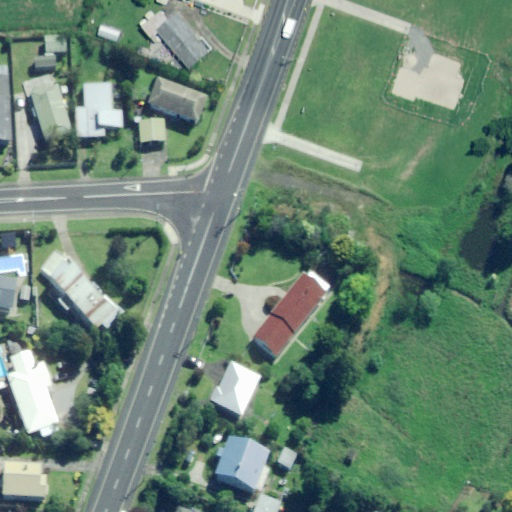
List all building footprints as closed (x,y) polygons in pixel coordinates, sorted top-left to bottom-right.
[(163,27),(156,18),(143,28),(153,39),(160,33),(190,70),(211,52),(179,14),(163,27)] [(121,31),(102,24),(97,36),(116,43),(121,31)] [(65,40),(45,41),(46,63),(34,64),(34,74),(54,73),(53,58),(66,57),(65,40)] [(0,148),(10,149),(7,77),(0,77),(0,148)] [(206,104),(157,86),(148,112),(197,129),(206,104)] [(70,139),(55,88),(28,96),(44,147),(70,139)] [(111,117),(110,90),(83,91),(84,115),(75,115),(76,144),(104,143),(103,134),(121,133),(120,117),(111,117)] [(165,147),(164,125),(139,126),(140,148),(165,147)] [(73,272),(56,256),(40,273),(51,284),(48,287),(62,301),(56,307),(65,316),(70,312),(96,337),(99,333),(106,339),(121,323),(71,274),(73,272)] [(330,295),(306,276),(252,342),(276,361),(330,295)] [(0,312),(13,315),(17,287),(0,284),(0,312)] [(33,373),(28,358),(9,365),(14,379),(6,382),(26,440),(60,438),(45,395),(53,392),(44,369),(33,373)] [(259,386),(230,371),(211,409),(240,423),(259,386)] [(268,462),(228,447),(224,459),(218,457),(215,465),(221,467),(215,483),(254,498),(268,462)] [(295,461),(283,455),(277,469),(289,475),(295,461)] [(40,480),(40,470),(4,469),(3,502),(46,504),(46,481),(40,480)] [(278,511),(280,508),(261,501),(255,511),(278,511)]
